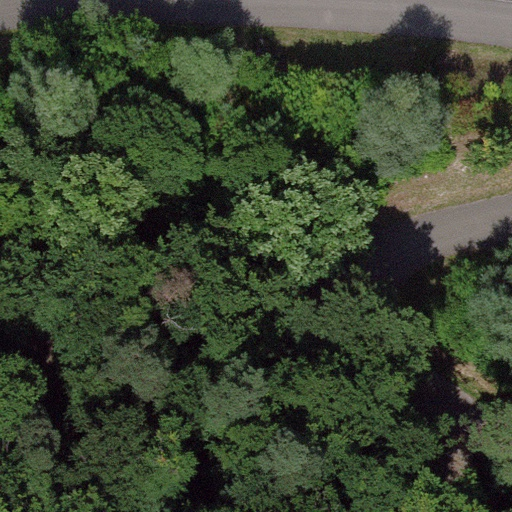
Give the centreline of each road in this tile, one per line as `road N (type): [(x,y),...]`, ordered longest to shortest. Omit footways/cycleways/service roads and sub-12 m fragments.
road 1 (track): [(0,7),(96,1),(415,11),(511,24)]
road 2 (track): [(511,213),(321,277),(511,435)]
road 3 (track): [(395,346),(187,282),(0,251)]
